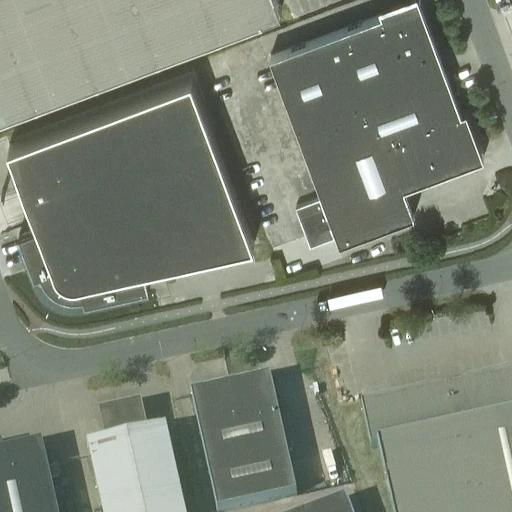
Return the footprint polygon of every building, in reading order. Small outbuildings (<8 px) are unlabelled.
[(0,0),(0,115),(283,9),(279,0),(0,0)] [(341,243),(415,216),(405,187),(485,158),(467,111),(462,112),(421,0),(270,56),(330,216),(326,217),(320,199),(297,207),(311,245),(334,237),(330,227),(334,226),(341,243)] [(255,244),(193,77),(9,146),(40,227),(19,235),(35,278),(42,275),(43,279),(45,282),(47,285),(49,288),(52,290),(55,292),(58,294),(62,296),(63,297),(67,298),(69,298),(72,299),(74,299),(78,299),(82,298),(84,298),(85,304),(150,290),(146,268),(255,244)] [(392,511),(511,511),(511,375),(362,409),(372,453),(379,452),(392,511)] [(216,511),(236,511),(257,507),(297,499),(271,380),(243,386),(240,378),(229,383),(231,389),(191,398),(216,511)] [(184,511),(166,432),(147,436),(141,409),(102,418),(108,445),(88,450),(102,511),(184,511)] [(0,511),(57,511),(43,447),(4,456),(2,449),(0,449),(0,511)] [(349,511),(345,500),(312,511),(349,511)]
